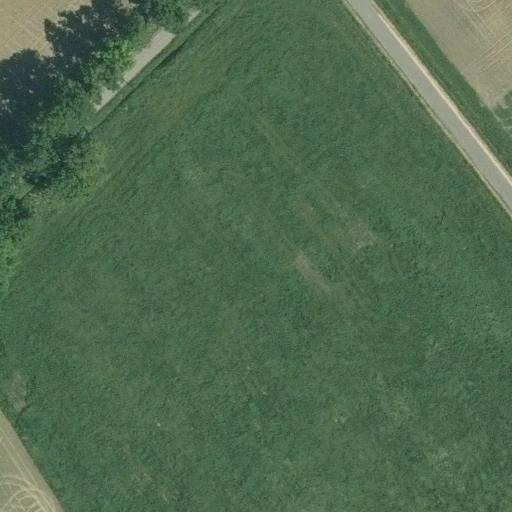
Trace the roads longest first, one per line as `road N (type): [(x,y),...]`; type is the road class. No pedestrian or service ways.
road 1 (unclassified): [(0,199),(201,0)]
road 2 (unclassified): [(355,0),(511,192)]
